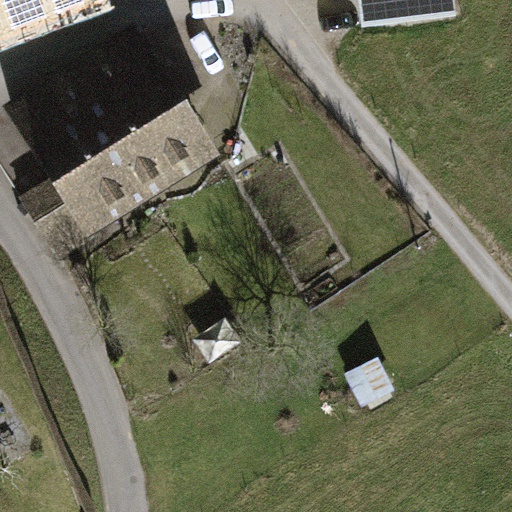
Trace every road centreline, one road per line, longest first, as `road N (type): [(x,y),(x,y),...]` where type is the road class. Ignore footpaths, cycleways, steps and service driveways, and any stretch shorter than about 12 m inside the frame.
road 1 (track): [(511,308),(268,0)]
road 2 (unclassified): [(126,511),(108,426),(61,307),(0,208)]
road 3 (unclassified): [(161,0),(133,5),(0,71)]
